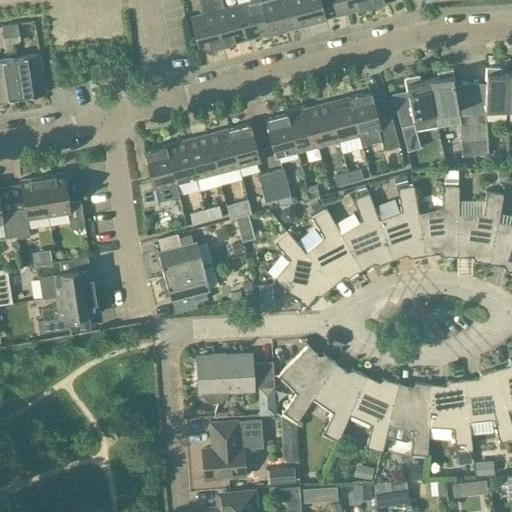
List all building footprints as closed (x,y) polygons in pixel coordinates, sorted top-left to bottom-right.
[(199,51),(223,45),(210,0),(199,0),(203,14),(190,17),(199,51)] [(210,0),(223,45),(246,39),(237,5),(224,8),(221,0),(210,0)] [(249,0),(250,1),(237,5),(246,39),(269,32),(260,0),(249,0)] [(260,0),(269,32),(297,25),(290,0),(260,0)] [(290,0),(297,25),(325,17),(320,0),(290,0)] [(320,0),(325,17),(348,11),(345,0),(320,0)] [(345,0),(348,11),(371,5),(369,0),(345,0)] [(18,23),(10,24),(11,36),(19,35),(18,23)] [(3,37),(11,36),(10,24),(2,25),(3,37)] [(40,53),(14,57),(20,97),(46,93),(40,53)] [(0,99),(20,97),(14,57),(0,59),(0,99)] [(485,109),(508,110),(509,74),(500,74),(500,68),(486,68),(485,80),(486,80),(485,109)] [(438,78),(429,79),(435,114),(458,110),(453,82),(454,82),(451,70),(437,73),(438,78)] [(412,119),(435,114),(429,79),(419,81),(419,76),(404,79),(407,91),(407,90),(412,119)] [(362,145),(380,140),(383,149),(399,145),(392,118),(379,121),(371,91),(349,96),(359,135),(362,145)] [(349,96),(328,102),(338,140),(359,135),(349,96)] [(328,102),(307,107),(317,146),(338,140),(328,102)] [(297,152),(317,146),(307,107),(287,113),(297,152)] [(275,157),(297,152),(287,113),(265,119),(275,157)] [(485,113),(472,114),(474,139),(475,155),(488,154),(485,113)] [(461,140),(474,139),(472,114),(459,115),(461,140)] [(250,123),(228,128),(238,167),(260,161),(250,123)] [(414,123),(401,127),(407,150),(420,147),(414,123)] [(217,172),(238,167),(228,128),(207,134),(217,172)] [(196,178),(217,172),(207,134),(186,139),(196,178)] [(175,184),(196,178),(186,139),(165,145),(175,184)] [(179,196),(175,184),(165,145),(144,151),(151,180),(139,183),(145,208),(159,205),(158,201),(179,196)] [(283,167),(270,171),(277,198),(290,195),(283,167)] [(360,167),(346,171),(349,182),(363,178),(360,167)] [(265,201),(277,198),(270,171),(258,174),(265,201)] [(336,185),(349,182),(346,171),(333,175),(336,185)] [(64,173),(42,176),(48,216),(70,212),(72,227),(84,225),(81,200),(69,202),(64,173)] [(25,209),(13,211),(17,236),(29,234),(27,219),(48,216),(42,176),(20,180),(25,209)] [(410,257),(425,255),(418,213),(413,185),(397,188),(401,211),(378,219),(392,259),(405,254),(410,257)] [(458,256),(458,213),(458,185),(442,185),(442,208),(418,213),(425,255),(439,252),(442,256),(458,256)] [(475,260),(490,263),(498,221),(503,194),(486,190),(482,213),(458,213),(458,256),(471,256),(475,260)] [(353,212),(335,223),(361,270),(373,262),(378,264),(392,259),(378,219),(369,193),(353,198),(361,220),(359,222),(353,212)] [(231,219),(235,218),(237,217),(250,213),(246,199),(227,204),(231,219)] [(0,203),(0,223),(2,223),(5,238),(17,236),(13,211),(1,213),(0,203)] [(218,205),(204,208),(207,220),(221,216),(218,205)] [(192,224),(207,220),(204,208),(189,212),(192,224)] [(348,277),(361,270),(335,223),(326,208),(312,216),(323,237),(305,252),(332,285),(343,276),(348,277)] [(506,270),(511,272),(511,223),(498,221),(490,263),(503,266),(506,270)] [(321,295),(332,285),(305,252),(287,231),(274,241),(289,259),(273,279),(305,306),(315,295),(321,295)] [(158,251),(164,275),(203,265),(196,240),(192,241),(190,234),(178,237),(180,245),(158,251)] [(60,260),(35,264),(37,276),(38,276),(42,297),(55,296),(94,290),(91,268),(62,272),(60,260)] [(209,290),(203,265),(164,275),(171,301),(194,295),(195,302),(207,299),(205,291),(209,290)] [(249,272),(239,274),(242,282),(251,279),(249,272)] [(251,280),(242,283),(245,295),(254,292),(251,280)] [(37,321),(39,333),(70,328),(68,316),(98,312),(94,290),(55,296),(56,306),(41,308),(43,320),(37,321)] [(278,375),(288,385),(296,393),(282,412),(296,421),(312,398),(336,363),(323,354),(318,355),(308,344),(278,375)] [(275,414),(273,361),(251,362),(251,354),(197,357),(198,392),(202,391),(202,394),(210,401),(220,400),(227,393),(227,390),(253,389),(253,388),(258,387),(260,414),(275,414)] [(508,365),(494,369),(511,423),(511,422),(511,359),(510,360),(508,365)] [(347,371),(336,363),(312,398),(332,412),(322,433),(338,440),(349,414),(367,376),(352,369),(347,371)] [(477,378),(464,379),(469,421),(493,419),(499,441),(511,437),(511,426),(511,423),(494,369),(480,373),(477,378)] [(379,381),(367,376),(349,414),(371,424),(365,447),(381,451),(388,424),(399,383),(384,379),(379,381)] [(445,385),(431,384),(429,426),(453,428),(455,451),(472,449),(469,421),(464,379),(448,381),(445,385)] [(412,386),(408,385),(399,383),(388,424),(412,430),(410,453),(427,454),(429,426),(431,384),(416,383),(412,386)] [(298,461),(296,424),(281,415),(282,456),(288,461),(298,461)] [(204,478),(245,475),(242,445),(239,446),(237,420),(211,422),(213,448),(202,449),(204,478)] [(406,463),(405,478),(423,478),(424,464),(406,463)] [(294,467),(268,469),(270,485),(296,483),(294,467)] [(482,478),(454,483),(457,494),(484,489),(482,478)] [(377,493),(391,491),(390,481),(375,483),(377,493)] [(336,486),(323,487),(324,500),(337,499),(336,486)] [(251,511),(251,505),(256,505),(254,490),(222,492),(223,503),(219,507),(206,508),(206,511),(251,511)]
